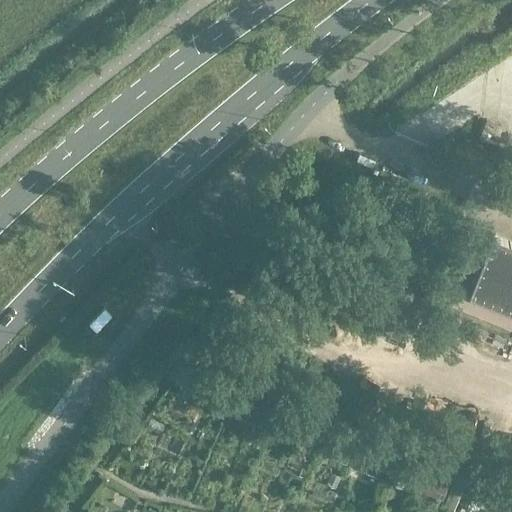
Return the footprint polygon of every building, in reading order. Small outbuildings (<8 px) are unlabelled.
[(511,240),(489,231),(465,289),(511,308),(511,240)] [(132,282),(119,302),(128,308),(141,287),(132,282)] [(377,328),(400,337),(418,291),(396,282),(377,328)] [(336,444),(330,456),(346,463),(351,451),(351,450),(352,448),(356,450),(361,439),(342,431),(336,444)] [(382,445),(380,449),(369,445),(358,468),(379,477),(389,454),(388,453),(390,449),(382,445)] [(384,479),(404,488),(414,464),(394,455),(384,479)] [(423,472),(420,490),(445,495),(448,477),(423,472)] [(470,506),(486,511),(508,511),(511,502),(477,488),(470,506)]
